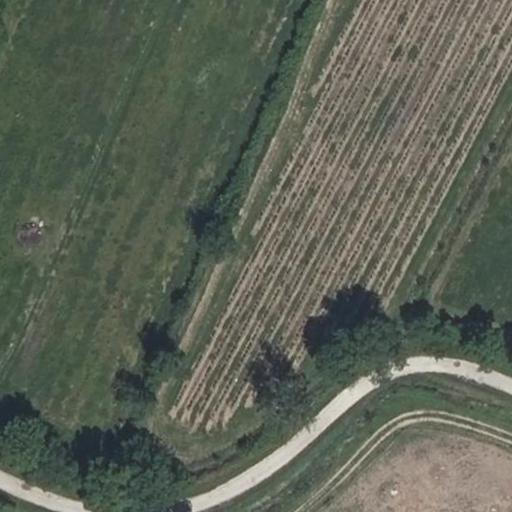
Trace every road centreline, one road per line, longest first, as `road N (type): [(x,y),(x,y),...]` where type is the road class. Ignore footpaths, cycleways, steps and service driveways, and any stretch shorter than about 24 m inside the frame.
road 1 (track): [(186,511),(286,460),(375,372),(453,363),(511,383)]
road 2 (track): [(0,471),(79,505),(145,511)]
